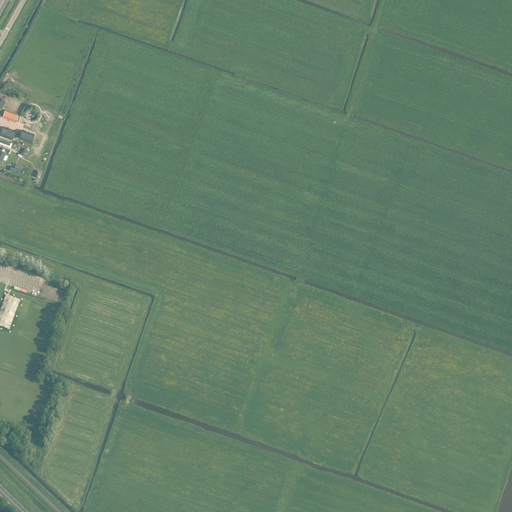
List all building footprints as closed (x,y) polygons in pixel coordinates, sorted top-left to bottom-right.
[(37,114),(37,112),(36,110),(35,109),(34,109),(33,109),(32,108),(31,109),(30,109),(29,110),(28,110),(27,112),(27,114),(27,116),(28,117),(30,118),(30,119),(32,119),(34,119),(35,118),(36,118),(37,117),(37,116),(37,114)] [(5,109),(2,116),(16,121),(18,114),(5,109)] [(2,126),(0,131),(0,134),(6,136),(10,138),(12,139),(12,138),(11,138),(11,136),(13,130),(15,131),(2,126)] [(21,129),(19,138),(26,140),(29,141),(32,142),(30,141),(31,139),(33,134),(34,134),(35,134),(21,129)] [(2,150),(0,155),(0,160),(2,161),(3,158),(6,159),(8,155),(5,154),(6,152),(2,150)]
